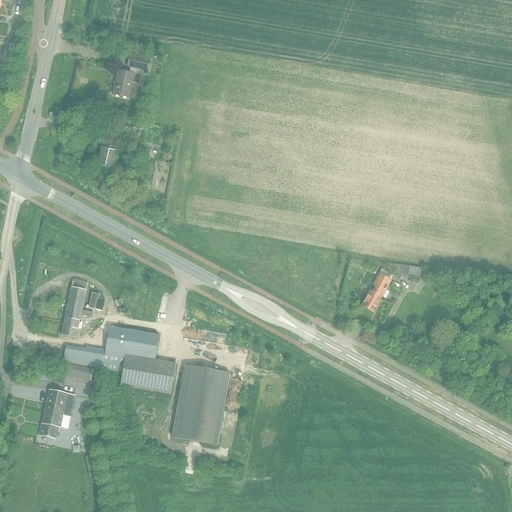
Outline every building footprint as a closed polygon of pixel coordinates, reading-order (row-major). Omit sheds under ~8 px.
[(128,73),(118,71),(113,94),(129,98),(132,83),(138,84),(141,70),(147,71),(150,60),(130,55),(128,67),(130,67),(128,73)] [(101,148),(98,166),(113,170),(117,152),(119,141),(104,138),(101,148)] [(120,146),(118,152),(131,155),(131,153),(130,152),(131,148),(120,146)] [(134,156),(149,159),(151,151),(135,147),(134,156)] [(371,290),(362,306),(373,313),(391,281),(394,275),(382,269),(373,285),(376,287),(374,292),(371,290)] [(88,283),(73,280),(61,335),(76,338),(81,316),(92,318),(93,313),(82,310),(88,283)] [(89,308),(103,311),(105,299),(99,298),(99,294),(92,293),(89,308)] [(123,373),(120,386),(171,394),(176,364),(155,361),(159,336),(109,327),(105,351),(86,347),(82,366),(123,373)] [(216,330),(215,338),(221,339),(223,331),(216,330)] [(229,374),(185,366),(173,438),(216,446),(229,374)] [(42,424),(39,436),(56,439),(58,427),(68,430),(75,396),(67,395),(67,394),(49,391),(42,424)] [(96,455),(88,457),(92,476),(100,474),(96,455)]
